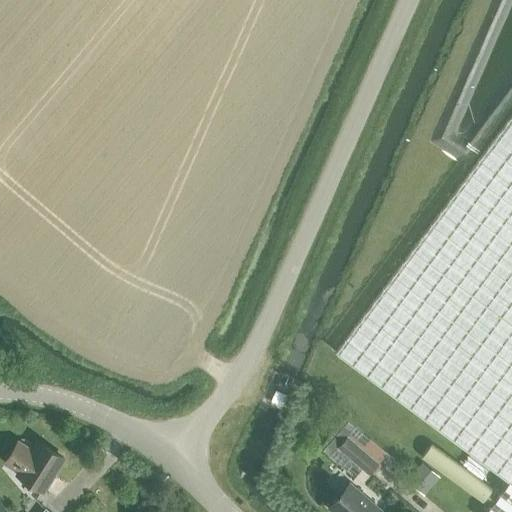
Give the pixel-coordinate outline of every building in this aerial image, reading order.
[(484,511),(511,511),(511,112),(335,351),(508,480),(484,511)] [(360,471),(362,468),(368,473),(370,471),(374,474),(380,468),(376,464),(377,462),(386,452),(369,438),(364,444),(342,426),(327,444),(335,450),(336,449),(360,471)] [(18,441),(5,461),(19,469),(17,472),(43,489),(63,457),(37,441),(32,449),(18,441)] [(485,499),(494,486),(432,441),(422,455),(485,499)] [(407,478),(425,493),(440,476),(422,461),(407,478)] [(335,511),(377,511),(380,510),(348,483),(329,506),(335,511)]
